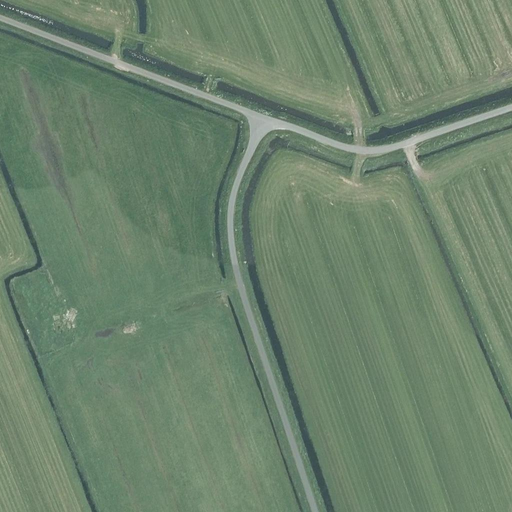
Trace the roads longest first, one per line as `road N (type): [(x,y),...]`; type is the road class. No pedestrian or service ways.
road 1 (unclassified): [(310,511),(230,259),(231,197),(261,118)]
road 2 (unclassified): [(261,118),(0,17)]
road 3 (unclassified): [(261,118),(374,151),(511,111)]
